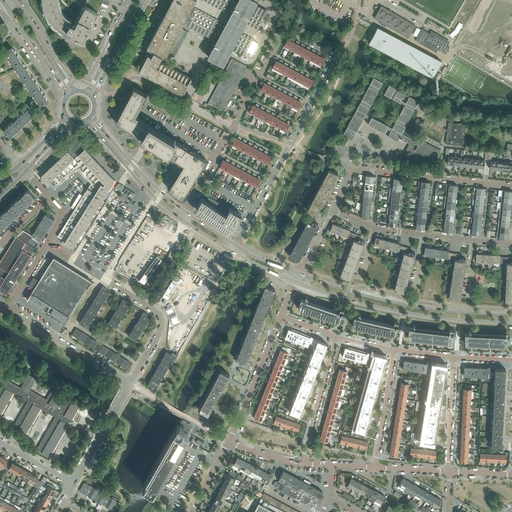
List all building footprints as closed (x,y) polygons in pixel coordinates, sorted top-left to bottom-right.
[(41,0),(42,3),(44,3),(44,6),(43,7),(44,12),(46,12),(47,15),(46,16),(48,21),(50,20),(52,23),(51,24),(55,28),(56,27),(59,29),(58,30),(63,34),(62,35),(62,36),(62,37),(63,38),(64,38),(65,38),(69,38),(70,38),(71,38),(71,37),(71,36),(70,36),(70,35),(71,33),(75,35),(78,36),(84,40),(87,35),(102,6),(101,5),(102,2),(103,0),(108,0),(111,1),(111,0),(41,0)] [(212,37),(217,40),(215,42),(207,57),(223,65),(232,48),(234,49),(236,50),(241,53),(243,54),(244,55),(247,51),(253,38),(256,32),(258,28),(259,29),(268,12),(256,5),(258,1),(255,0),(172,0),(170,5),(168,9),(165,15),(147,47),(147,48),(154,52),(152,56),(148,54),(148,55),(139,72),(146,76),(146,75),(180,93),(180,94),(183,95),(183,94),(192,78),(189,77),(184,75),(176,70),(165,64),(159,61),(162,56),(165,58),(166,57),(165,57),(167,54),(171,56),(172,56),(185,31),(185,30),(181,28),(184,23),(186,24),(187,24),(191,26),(193,27),(198,30),(200,31),(205,34),(207,35),(212,37)] [(392,11),(389,9),(389,10),(381,5),(374,17),(381,22),(380,24),(385,27),(386,25),(408,38),(415,26),(391,12),(392,11)] [(368,42),(411,66),(409,69),(430,81),(441,61),(377,27),(368,42)] [(431,32),(430,33),(430,34),(422,29),(415,40),(436,52),(438,50),(445,54),(450,47),(447,46),(449,42),(431,32)] [(289,48),(293,42),(294,40),(292,37),(290,40),(287,39),(284,46),(289,48)] [(293,42),(289,48),(295,51),(298,45),(299,42),(297,40),(295,43),(293,42)] [(295,51),(300,54),(304,48),(305,45),(302,43),(301,46),(298,45),(295,51)] [(300,54),(305,57),(309,50),(310,48),(308,46),(306,49),(304,48),(300,54)] [(13,65),(21,60),(17,55),(18,54),(17,52),(16,53),(12,47),(8,49),(7,50),(4,52),(13,65)] [(305,57),(311,60),(314,53),(315,51),(313,49),(311,52),(309,50),(305,57)] [(311,60),(316,63),(319,56),(321,54),(318,52),(317,55),(314,53),(311,60)] [(316,63),(315,65),(320,68),(325,59),(326,57),(323,54),(322,57),(319,56),(316,63)] [(229,65),(244,72),(247,67),(247,66),(233,59),(229,65)] [(273,67),(278,70),(281,64),(283,61),(280,59),(278,62),(276,61),(274,64),(272,63),(269,69),(271,70),(273,67)] [(22,79),(30,74),(26,68),(27,67),(26,65),(25,66),(21,60),(13,65),(22,79)] [(281,64),(278,70),(283,73),(287,66),(288,64),(285,62),(284,65),(281,64)] [(288,76),(292,69),(293,67),(291,65),(289,68),(287,66),(283,73),(288,76)] [(294,79),(297,72),(298,70),(296,68),(294,71),(292,69),(288,76),(294,79)] [(297,72),(294,79),(299,81),(303,75),(304,73),(301,70),(300,73),(297,72)] [(305,76),(303,75),(299,81),(304,84),(308,78),(309,75),(307,73),(305,76)] [(31,92),(39,87),(35,81),(36,81),(35,78),(34,79),(30,74),(22,79),(31,92)] [(314,78),(312,76),(310,79),(308,78),(304,84),(310,87),(314,78)] [(383,83),(373,78),(342,136),(352,141),(356,132),(365,117),(370,120),(368,124),(384,133),(386,129),(391,131),(388,137),(397,142),(399,139),(409,144),(406,150),(424,160),(426,156),(434,160),(440,149),(437,148),(440,143),(423,134),(421,139),(414,135),(412,139),(402,134),(419,102),(409,97),(392,129),(388,127),(388,126),(372,117),(371,118),(366,115),(383,83)] [(267,84),(264,83),(261,89),(266,92),(270,86),(271,83),(268,81),(267,84)] [(270,86),(266,92),(271,95),(275,88),(276,86),(274,84),(272,87),(270,86)] [(44,103),(48,100),(44,94),(45,94),(44,92),(42,92),(39,87),(31,92),(40,105),(43,103),(44,104),(45,103),(44,103)] [(275,88),(271,95),(277,98),(280,91),(281,89),(279,87),(277,90),(275,88)] [(117,122),(148,142),(149,141),(151,142),(150,144),(183,165),(168,189),(183,198),(207,160),(177,142),(176,143),(133,117),(142,101),(143,102),(147,95),(134,88),(117,120),(116,121),(117,122)] [(280,91),(277,98),(282,101),(285,94),(287,92),(284,90),(283,93),(280,91)] [(285,94),(282,101),(287,103),(291,97),(292,95),(290,93),(288,95),(285,94)] [(291,97),(287,103),(293,106),(296,100),(297,97),(295,95),(293,98),(291,97)] [(303,100),(300,98),(299,101),(296,100),(293,106),(298,109),(301,103),(303,100)] [(259,105),(257,103),(255,106),(252,105),(249,111),(254,114),(258,108),(259,105)] [(258,119),(260,117),(263,111),(264,108),(262,106),(260,109),(258,108),(254,114),(253,116),(258,119)] [(33,115),(27,108),(15,120),(22,126),(33,115)] [(264,122),(265,120),(268,113),(270,111),(267,109),(266,112),(263,111),(260,117),(258,119),(264,122)] [(275,114),(272,112),(271,115),(268,113),(265,120),(270,123),(274,116),(275,114)] [(274,116),(270,123),(275,126),(279,119),(280,117),(278,115),(276,118),(274,116)] [(279,119),(275,126),(281,128),(284,122),(286,120),(283,117),(281,120),(279,119)] [(22,126),(15,120),(3,131),(6,133),(7,135),(7,134),(10,137),(15,133),(17,132),(17,131),(22,126)] [(284,122),(281,128),(286,131),(290,125),(291,122),(288,120),(287,123),(284,122)] [(460,124),(448,123),(447,134),(446,141),(446,144),(450,145),(450,144),(462,146),(462,140),(464,140),(466,123),(460,123),(460,124)] [(235,138),(231,144),(237,147),(240,141),(242,138),(239,136),(237,139),(235,138)] [(42,175),(43,176),(40,179),(48,186),(50,184),(54,189),(76,168),(90,184),(88,188),(87,188),(85,191),(86,191),(57,237),(63,240),(61,243),(70,248),(75,251),(106,202),(103,200),(115,180),(84,147),(85,145),(78,138),(68,148),(69,149),(42,175)] [(240,141),(237,147),(242,150),(246,143),(247,141),(244,139),(243,142),(240,141)] [(248,145),(246,143),(242,150),(247,153),(251,146),(252,144),(250,142),(248,145)] [(251,146),(247,153),(253,156),(256,149),(257,147),(255,145),(253,148),(251,146)] [(256,149),(253,156),(258,158),(261,152),(263,150),(260,147),(259,150),(256,149)] [(261,152),(258,158),(263,161),(267,155),(268,152),(265,150),(264,153),(261,152)] [(273,155),(271,153),(269,156),(267,155),(263,161),(269,164),(272,158),(273,155)] [(226,161),(223,160),(219,166),(225,169),(228,163),(230,161),(227,158),(226,161)] [(228,163),(225,169),(230,172),(234,166),(235,163),(232,161),(231,164),(228,163)] [(234,166),(230,172),(235,175),(239,169),(240,166),(238,164),(236,167),(234,166)] [(239,169),(235,175),(241,178),(244,171),(245,169),(243,167),(241,170),(239,169)] [(338,174),(329,169),(322,183),(331,188),(338,174)] [(244,171),(241,178),(246,181),(249,174),(250,174),(251,172),(248,170),(247,173),(244,171)] [(250,174),(249,174),(246,181),(251,184),(255,177),(256,175),(254,173),(252,176),(250,174)] [(255,177),(251,184),(257,186),(260,180),(261,178),(259,175),(257,178),(255,177)] [(366,175),(365,182),(373,183),(374,176),(366,175)] [(322,183),(314,196),(324,201),(331,188),(322,183)] [(124,193),(133,198),(135,194),(126,189),(124,193)] [(14,202),(22,210),(35,198),(28,190),(18,199),(17,201),(16,200),(14,202)] [(324,201),(314,196),(307,210),(314,214),(315,215),(316,215),(324,201)] [(227,214),(202,198),(196,209),(232,233),(242,214),(230,208),(227,214)] [(3,213),(1,215),(8,223),(22,210),(14,202),(4,211),(5,212),(3,213)] [(370,211),(362,210),(361,218),(369,219),(370,211)] [(31,236),(40,241),(54,218),(45,213),(31,236)] [(0,230),(8,223),(1,215),(0,215),(0,230)] [(318,224),(313,222),(312,224),(307,222),(289,256),(299,261),(318,224)] [(330,231),(336,233),(339,226),(333,223),(330,231)] [(339,226),(336,233),(341,235),(344,228),(339,226)] [(341,235),(347,238),(349,232),(350,230),(344,228),(341,235)] [(0,290),(7,294),(7,293),(27,262),(35,249),(27,243),(27,242),(29,239),(31,236),(31,235),(23,230),(17,236),(16,236),(12,242),(11,244),(0,261),(0,290)] [(354,240),(340,276),(350,280),(364,241),(362,240),(362,238),(360,237),(359,237),(358,241),(355,240),(354,240)] [(404,253),(394,290),(404,293),(415,253),(412,252),(412,250),(410,249),(409,254),(404,253)] [(462,256),(460,256),(459,260),(455,260),(449,298),(459,299),(466,258),(462,258),(462,256)] [(31,293),(27,300),(46,311),(45,313),(60,323),(61,321),(65,323),(65,324),(69,317),(82,296),(80,294),(82,293),(83,294),(87,288),(92,281),(91,281),(54,258),(54,257),(51,261),(49,264),(50,264),(39,281),(38,282),(37,281),(33,279),(34,277),(28,286),(34,289),(31,293)] [(79,323),(83,326),(83,327),(91,332),(93,328),(89,326),(109,293),(105,291),(107,289),(102,286),(79,323)] [(265,286),(259,301),(269,304),(271,298),(273,299),(273,296),(272,296),(275,289),(265,286)] [(108,323),(116,328),(129,306),(126,304),(127,302),(123,299),(108,323)] [(300,305),(298,308),(338,322),(340,316),(341,317),(344,309),(340,308),(339,313),(305,302),(306,300),(301,299),(299,305),(300,305)] [(269,304),(259,301),(253,316),(263,320),(266,313),(267,313),(268,311),(267,311),(269,304)] [(128,336),(136,341),(150,319),(146,317),(148,314),(143,312),(128,336)] [(247,332),(253,335),(257,336),(259,330),(260,331),(261,329),(260,328),(263,320),(253,316),(247,332)] [(353,326),(393,335),(395,329),(396,330),(397,327),(399,328),(400,326),(397,325),(398,322),(394,321),(393,326),(359,319),(359,317),(354,316),(353,322),(354,322),(353,326)] [(409,334),(408,338),(443,342),(443,345),(450,346),(451,337),(452,337),(453,329),(449,329),(449,334),(414,330),(414,328),(412,328),(413,326),(409,325),(408,334),(409,334)] [(82,332),(76,329),(72,335),(77,338),(82,332)] [(314,349),(317,340),(313,339),(313,337),(311,336),(310,337),(289,329),(285,338),(314,349)] [(77,338),(83,342),(87,335),(82,332),(77,338)] [(257,336),(253,335),(247,332),(241,347),(251,351),(253,345),(254,345),(255,343),(254,343),(257,336)] [(507,339),(471,337),(472,336),(467,336),(466,342),(467,342),(467,346),(508,348),(509,342),(510,342),(510,334),(507,334),(507,339)] [(83,342),(88,345),(92,339),(87,335),(83,342)] [(92,339),(88,345),(94,349),(98,342),(92,339)] [(312,355),(321,359),(327,344),(318,340),(317,340),(314,349),(312,355)] [(94,349),(99,352),(103,345),(98,342),(94,349)] [(99,352),(104,355),(109,349),(103,345),(99,352)] [(248,357),(251,351),(241,347),(236,360),(246,364),(247,360),(248,360),(249,358),(248,357)] [(367,354),(345,347),(343,356),(366,363),(367,360),(373,362),(375,356),(370,355),(370,353),(368,352),(367,354)] [(109,349),(104,355),(110,359),(114,352),(109,349)] [(281,350),(279,355),(286,358),(288,353),(281,350)] [(110,359),(115,362),(119,356),(114,352),(110,359)] [(166,352),(147,385),(151,387),(150,390),(154,392),(156,388),(156,387),(155,387),(166,368),(167,369),(169,366),(168,367),(167,367),(172,358),(173,358),(175,359),(178,355),(173,352),(173,353),(172,355),(171,354),(166,352)] [(279,355),(276,361),(284,364),(286,358),(279,355)] [(315,374),(321,359),(312,355),(306,370),(315,374)] [(119,356),(115,362),(121,366),(125,359),(119,356)] [(375,356),(373,362),(370,372),(380,374),(382,368),(384,368),(384,366),(383,365),(385,358),(375,356)] [(125,359),(121,366),(126,369),(130,362),(125,359)] [(433,372),(434,365),(429,364),(429,363),(427,362),(426,364),(404,360),(402,369),(426,373),(427,371),(433,372)] [(276,361),(274,367),(281,370),(284,364),(276,361)] [(434,365),(433,372),(432,381),(442,383),(443,376),(444,376),(445,374),(444,373),(445,367),(434,365)] [(272,373),(279,375),(281,370),(274,367),(272,373)] [(495,375),(495,369),(490,369),(490,367),(487,367),(487,368),(464,367),(464,376),(488,378),(488,375),(495,375)] [(338,375),(345,377),(347,371),(339,369),(338,375)] [(495,375),(494,385),(505,386),(505,379),(506,378),(506,376),(505,376),(505,369),(495,369),(495,375)] [(213,384),(222,389),(225,383),(226,383),(227,381),(226,381),(229,375),(220,370),(213,384)] [(310,388),(315,374),(306,370),(300,385),(310,388)] [(376,389),(380,374),(370,372),(366,387),(376,389)] [(272,373),(270,378),(277,381),(279,375),(272,373)] [(41,453),(49,457),(68,424),(66,423),(68,421),(70,422),(81,404),(73,400),(70,404),(61,399),(63,394),(56,390),(54,394),(50,392),(46,399),(30,390),(36,379),(28,374),(21,388),(4,378),(0,386),(0,415),(13,393),(28,401),(13,426),(18,429),(18,430),(26,434),(41,409),(55,417),(37,449),(42,452),(41,453)] [(277,381),(270,378),(267,384),(275,387),(277,381)] [(432,381),(429,397),(440,399),(442,383),(432,381)] [(222,389),(213,384),(206,397),(215,402),(217,397),(219,397),(220,395),(219,395),(222,389)] [(267,384),(265,390),(272,392),(275,387),(267,384)] [(304,403),(310,388),(300,385),(294,399),(304,403)] [(494,400),(504,401),(504,394),(505,394),(505,392),(504,392),(505,386),(494,385),(494,400)] [(372,405),(376,389),(366,387),(362,402),(372,405)] [(265,390),(263,395),(270,398),(272,392),(265,390)] [(261,401),(268,404),(270,398),(263,395),(261,401)] [(206,397),(199,410),(208,415),(210,411),(211,411),(212,409),(211,409),(215,402),(206,397)] [(429,397),(427,413),(437,414),(440,399),(429,397)] [(304,403),(294,399),(289,412),(299,416),(304,403)] [(503,417),(504,401),(494,400),(493,416),(503,417)] [(268,404),(261,401),(258,407),(266,409),(268,404)] [(368,419),(372,405),(362,402),(358,416),(368,419)] [(266,409),(258,407),(256,412),(263,415),(266,409)] [(263,415),(256,412),(254,418),(261,421),(263,415)] [(427,413),(424,428),(435,429),(437,414),(427,413)] [(277,424),(280,425),(282,418),(276,416),(273,424),(276,425),(277,424)] [(368,419),(358,416),(354,430),(364,433),(368,419)] [(493,416),(492,432),(502,433),(503,417),(493,416)] [(288,420),(282,418),(280,425),(283,426),(283,427),(286,428),(288,420)] [(142,485),(154,492),(188,434),(185,432),(189,426),(187,425),(185,423),(186,422),(182,420),(179,425),(177,424),(142,485)] [(294,422),(288,420),(286,428),(288,429),(289,428),(292,430),(294,422)] [(294,422),(292,430),(295,431),(298,432),(301,425),(294,422)] [(424,428),(422,441),(433,443),(435,430),(424,428)] [(502,446),(502,433),(492,432),(491,445),(502,446)] [(329,436),(322,434),(320,440),(327,442),(329,436)] [(343,444),(346,445),(348,437),(342,436),(340,444),(343,445),(343,444)] [(350,446),(353,447),(354,439),(348,437),(346,445),(350,445),(350,446)] [(356,447),(359,447),(361,440),(354,439),(353,447),(356,447)] [(361,440),(359,447),(362,448),(362,449),(365,450),(367,442),(361,440)] [(69,455),(74,458),(75,456),(73,455),(78,446),(76,445),(75,444),(69,455)] [(233,465),(238,468),(243,460),(237,457),(233,465)] [(239,467),(244,470),(248,463),(243,460),(239,467)] [(9,469),(14,472),(17,466),(12,463),(12,464),(9,462),(5,469),(8,470),(9,469)] [(244,470),(250,473),(253,466),(248,463),(244,470)] [(22,469),(17,466),(14,472),(19,475),(22,469)] [(250,473),(255,476),(259,469),(253,466),(250,473)] [(22,469),(19,475),(24,478),(28,472),(22,469)] [(264,472),(259,469),(255,476),(260,479),(264,472)] [(275,488),(281,491),(290,474),(283,471),(279,480),(275,488)] [(24,478),(29,481),(33,474),(28,472),(24,478)] [(269,475),(264,472),(260,479),(266,481),(268,476),(269,475)] [(33,474),(29,481),(34,484),(33,486),(36,487),(39,481),(37,479),(38,477),(33,474)] [(281,491),(288,495),(296,478),(290,474),(281,491)] [(225,480),(232,484),(233,484),(236,479),(228,475),(225,480)] [(303,481),(296,478),(288,495),(294,498),(303,481)] [(350,487),(353,488),(357,481),(351,478),(346,488),(349,489),(350,487)] [(399,485),(404,488),(408,481),(403,478),(401,481),(400,482),(400,483),(399,485)] [(222,485),(229,489),(232,484),(225,480),(222,485)] [(309,485),(303,481),(294,498),(300,502),(309,485)] [(353,488),(359,491),(362,484),(357,481),(353,488)] [(408,481),(404,488),(403,491),(408,494),(410,492),(414,484),(408,481)] [(95,486),(94,488),(84,482),(79,491),(114,511),(118,502),(116,501),(117,499),(113,496),(112,498),(107,496),(108,494),(104,491),(103,493),(99,491),(100,489),(95,486)] [(48,483),(44,490),(46,492),(53,496),(55,493),(54,492),(55,490),(52,488),(54,486),(48,483)] [(359,491),(364,494),(368,487),(362,484),(359,491)] [(410,492),(415,495),(419,488),(414,484),(410,492)] [(222,485),(220,491),(227,494),(229,489),(222,485)] [(316,488),(309,485),(300,502),(307,505),(316,488)] [(364,494),(370,497),(373,490),(368,487),(364,494)] [(320,497),(323,492),(316,488),(307,505),(314,508),(317,510),(322,501),(319,499),(320,497)] [(421,498),(425,491),(419,488),(415,495),(421,498)] [(375,500),(379,493),(373,490),(370,497),(375,500)] [(227,494),(220,491),(217,496),(224,500),(227,494)] [(421,498),(426,501),(430,494),(425,491),(421,498)] [(46,492),(43,497),(49,500),(50,498),(51,499),(52,498),(53,496),(46,492)] [(385,496),(379,493),(375,500),(381,503),(385,496)] [(426,501),(431,504),(436,497),(430,494),(426,501)] [(217,496),(214,502),(221,505),(223,506),(226,501),(224,500),(217,496)] [(43,497),(40,502),(46,505),(49,500),(43,497)] [(436,497),(431,504),(431,505),(433,508),(435,510),(437,507),(439,504),(439,505),(439,504),(439,503),(441,500),(436,497)] [(286,511),(285,511),(282,510),(279,508),(277,507),(274,506),(272,504),(269,503),(266,501),(264,500),(262,504),(258,503),(253,511),(245,511),(244,511),(243,511),(286,511)] [(0,507),(5,510),(9,504),(4,501),(0,507)] [(40,502),(37,507),(43,510),(46,505),(40,502)] [(221,505),(214,502),(211,507),(218,511),(221,505)]
